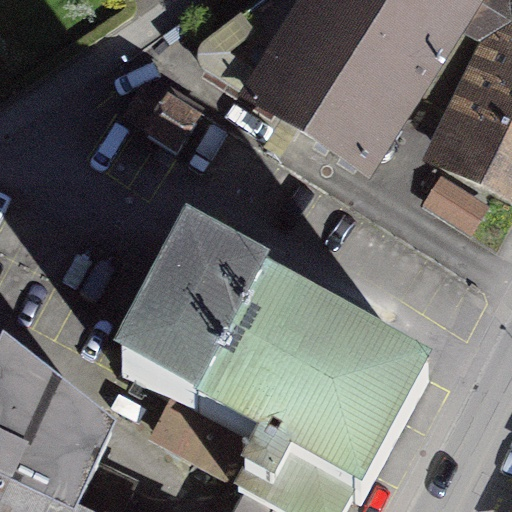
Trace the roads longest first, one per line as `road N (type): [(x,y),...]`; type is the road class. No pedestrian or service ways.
road 1 (residential): [(0,128),(194,0)]
road 2 (tertiary): [(511,378),(442,511)]
